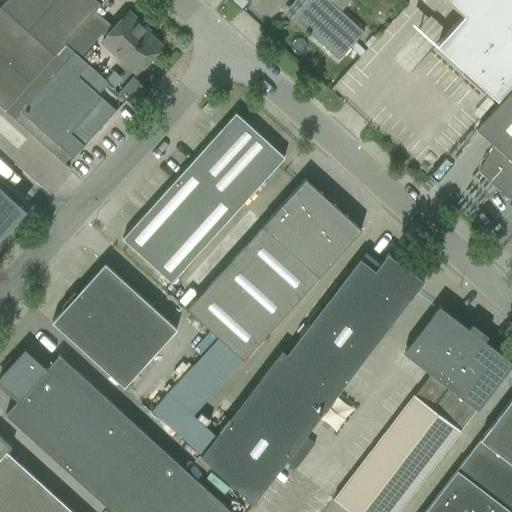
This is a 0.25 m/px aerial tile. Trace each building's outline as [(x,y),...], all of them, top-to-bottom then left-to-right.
[(5,0),(0,6),(0,10),(25,33),(55,0),(5,0)] [(55,0),(25,33),(52,58),(64,44),(94,11),(100,4),(95,0),(55,0)] [(304,0),(290,17),(306,31),(304,33),(308,37),(310,34),(338,61),(349,48),(363,32),(340,12),(346,6),(345,0),(304,0)] [(511,0),(446,0),(463,15),(438,43),(464,67),(460,72),(468,79),(483,92),(487,88),(498,99),(511,84),(511,83),(511,0)] [(52,58),(25,33),(0,10),(0,56),(29,83),(52,58)] [(113,30),(94,11),(64,44),(80,58),(102,34),(106,37),(102,42),(136,73),(160,46),(147,34),(149,32),(128,13),(113,30)] [(102,126),(115,111),(97,95),(108,83),(80,58),(64,44),(52,58),(29,83),(4,110),(14,119),(21,112),(72,158),(97,131),(99,131),(102,128),(102,126)] [(0,106),(4,110),(29,83),(0,56),(0,106)] [(493,186),(511,164),(511,89),(476,130),(492,145),(478,172),(493,186)] [(171,283),(284,157),(235,113),(122,238),(171,283)] [(511,164),(493,186),(508,199),(511,196),(511,164)] [(243,361),(347,245),(361,230),(304,179),(187,309),(243,361)] [(0,236),(0,235),(0,234),(22,210),(0,190),(0,236)] [(423,281),(387,254),(375,270),(359,259),(286,354),(281,350),(200,456),(253,504),(423,281)] [(124,388),(177,330),(104,264),(51,322),(124,388)] [(429,372),(334,499),(350,511),(396,511),(481,403),(500,379),(511,363),(511,362),(484,341),(488,336),(472,324),(468,329),(439,307),(427,323),(403,353),(429,372)] [(45,370),(24,352),(11,366),(77,427),(104,397),(58,355),(45,370)] [(168,419),(198,369),(185,361),(155,411),(168,419)] [(77,427),(11,366),(0,378),(0,383),(18,400),(5,415),(112,511),(129,511),(175,462),(104,397),(77,427)] [(511,397),(481,438),(511,462),(511,397)] [(0,489),(25,511),(73,511),(7,452),(11,447),(0,437),(0,489)] [(511,511),(511,462),(481,438),(423,511),(511,511)] [(231,511),(175,462),(129,511),(231,511)] [(0,511),(25,511),(0,489),(0,511)]
